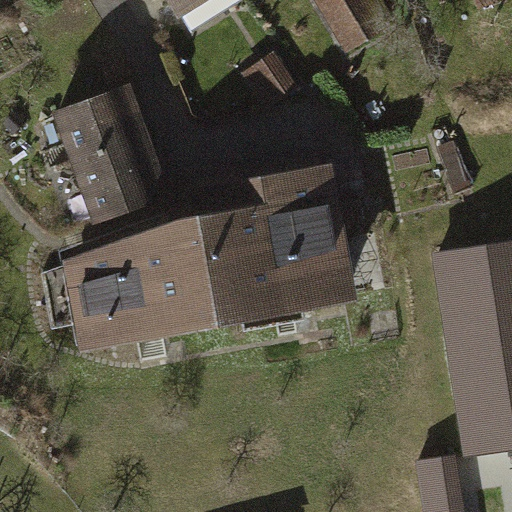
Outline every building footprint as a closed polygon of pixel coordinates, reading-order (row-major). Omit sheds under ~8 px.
[(140,0),(155,24),(196,0),(140,0)] [(396,20),(383,0),(313,0),(345,52),(396,20)] [(511,0),(476,0),(483,15),(511,3),(511,0)] [(298,86),(273,51),(241,74),(265,109),(298,86)] [(123,104),(29,136),(64,238),(158,206),(123,104)] [(199,236),(51,271),(67,363),(331,324),(302,178),(191,200),(199,236)] [(511,241),(434,254),(466,461),(511,454),(511,241)] [(453,511),(443,454),(419,458),(428,511),(453,511)]
